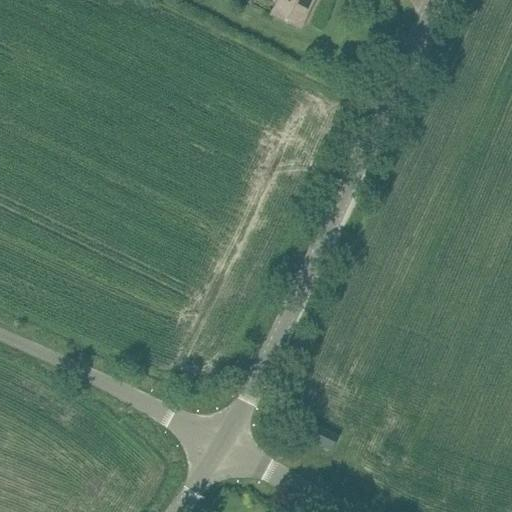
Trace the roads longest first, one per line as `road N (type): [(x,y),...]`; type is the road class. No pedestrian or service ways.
road 1 (tertiary): [(224,447),(431,0)]
road 2 (unclassified): [(224,447),(0,336)]
road 3 (unclassified): [(336,511),(224,447)]
